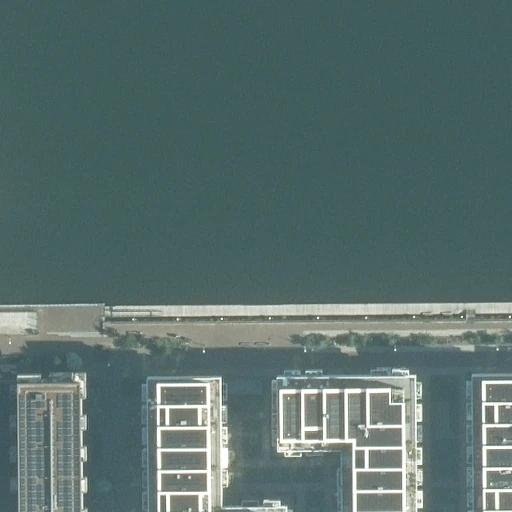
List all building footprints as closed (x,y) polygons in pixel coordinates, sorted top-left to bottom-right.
[(511,511),(511,375),(471,376),(471,511),(511,511)] [(342,511),(416,511),(416,377),(276,378),(276,454),(342,453),(342,511)] [(83,511),(82,378),(38,380),(38,511),(83,511)] [(221,379),(146,380),(146,511),(286,511),(287,508),(221,509),(221,379)] [(38,511),(38,380),(36,380),(0,380),(0,511),(38,511)]
